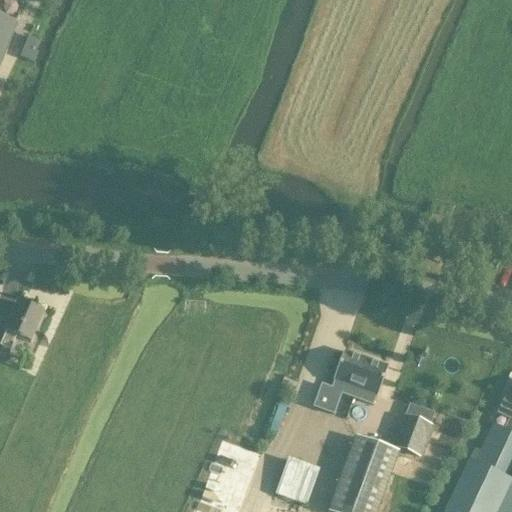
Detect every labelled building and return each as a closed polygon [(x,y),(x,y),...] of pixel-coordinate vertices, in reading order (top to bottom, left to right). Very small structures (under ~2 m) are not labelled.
[(0,63),(15,26),(0,20),(0,63)] [(27,38),(19,59),(33,65),(38,53),(33,52),(37,42),(27,38)] [(6,334),(0,347),(0,348),(10,352),(16,338),(30,344),(43,316),(17,304),(4,333),(6,334)] [(321,388),(313,409),(333,416),(341,396),(372,407),(375,398),(376,399),(377,399),(388,369),(387,369),(344,354),(344,353),(343,353),(332,383),(333,383),(334,383),(331,391),(321,388)] [(511,392),(509,391),(497,416),(509,421),(504,431),(511,435),(511,392)] [(280,402),(270,432),(271,432),(277,434),(287,404),(283,403),(280,402)] [(418,458),(424,443),(430,427),(405,418),(399,434),(394,449),(418,458)] [(511,511),(511,435),(504,431),(493,426),(475,466),(468,463),(444,511),(511,511)] [(328,511),(377,511),(398,456),(355,440),(328,511)] [(287,462),(275,495),(305,506),(317,473),(287,462)]
